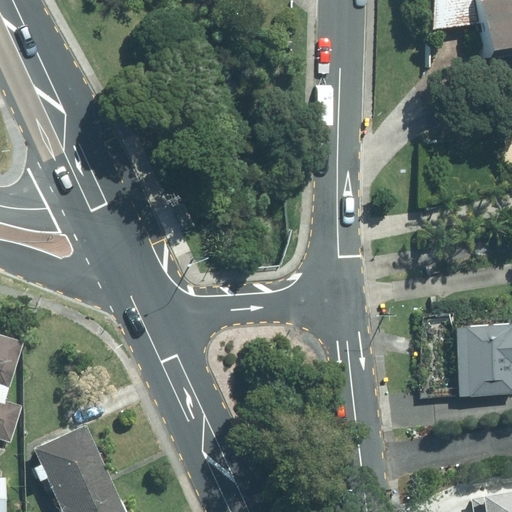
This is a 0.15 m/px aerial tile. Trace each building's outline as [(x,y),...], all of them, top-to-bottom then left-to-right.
[(511,0),(433,0),(437,27),(481,21),(485,48),(511,44),(511,0)] [(186,203),(175,207),(184,229),(195,225),(186,203)] [(511,320),(456,323),(459,393),(511,390),(511,320)] [(25,338),(0,329),(0,442),(9,445),(22,404),(5,399),(25,338)] [(128,511),(84,423),(34,446),(64,511),(128,511)] [(511,511),(511,484),(470,492),(473,511),(511,511)]
